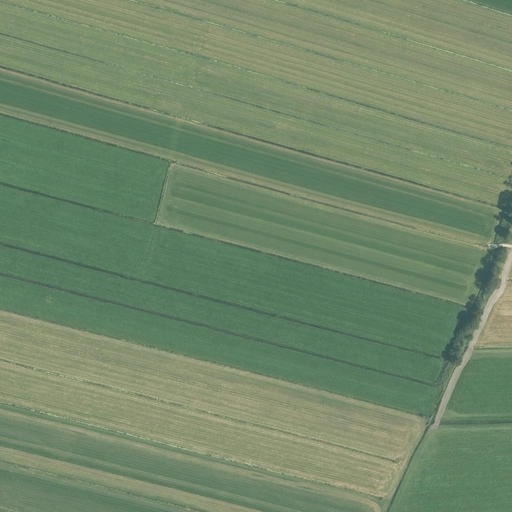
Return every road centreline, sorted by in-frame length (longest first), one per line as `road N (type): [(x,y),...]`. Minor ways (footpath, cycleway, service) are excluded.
road 1 (track): [(145,115),(443,220),(490,249)]
road 2 (track): [(511,255),(434,428)]
